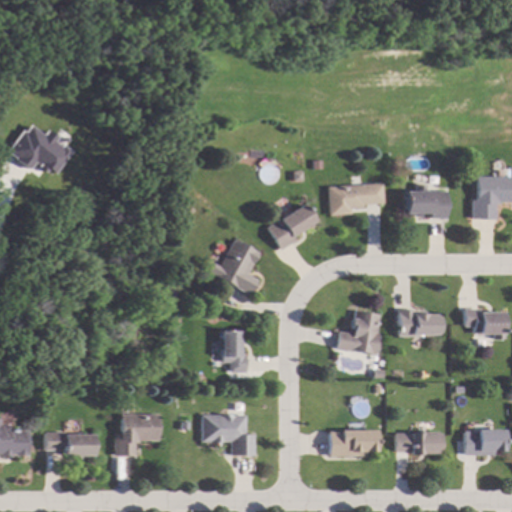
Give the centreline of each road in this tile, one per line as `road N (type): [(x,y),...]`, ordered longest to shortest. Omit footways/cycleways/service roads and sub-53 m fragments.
road 1 (residential): [(511,502),(0,501)]
road 2 (residential): [(290,501),(288,331),(308,289),(344,267),(511,267)]
